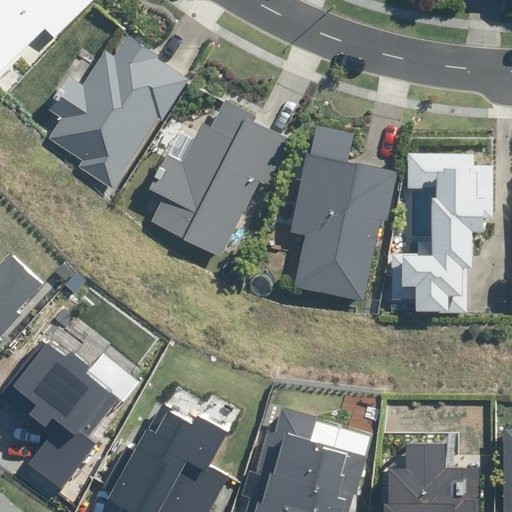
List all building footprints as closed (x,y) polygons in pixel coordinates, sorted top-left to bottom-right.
[(0,0),(0,69),(44,27),(55,39),(94,2),(92,0),(0,0)] [(511,0),(454,0),(465,12),(511,15),(511,0)] [(79,168),(113,190),(157,121),(160,123),(187,81),(154,60),(157,56),(126,37),(113,57),(105,52),(83,86),(77,82),(56,114),(62,118),(48,140),(83,161),(79,168)] [(165,197),(152,223),(221,257),(258,181),(271,187),(294,140),(256,122),(259,116),(224,99),(211,127),(201,122),(181,163),(166,156),(149,190),(165,197)] [(346,165),(352,136),(315,129),(309,155),(307,155),(291,233),(305,236),(296,285),(365,299),(380,222),(386,223),(396,175),(346,165)] [(416,312),(468,311),(467,269),(472,268),(471,233),(484,233),(483,219),(493,219),(492,165),(475,165),(474,154),(408,155),(409,189),(436,188),(436,198),(431,198),(432,241),(417,242),(418,251),(391,252),(392,300),(415,299),(416,312)] [(0,345),(4,342),(0,338),(0,336),(21,316),(15,310),(41,284),(11,255),(0,266),(0,345)] [(19,475),(51,499),(94,445),(87,439),(119,398),(88,373),(93,367),(71,350),(64,359),(43,342),(2,395),(52,434),(19,475)] [(107,500),(129,511),(209,511),(228,478),(209,468),(229,432),(198,415),(196,420),(162,401),(136,448),(126,443),(101,488),(111,493),(107,500)] [(349,511),(355,494),(357,494),(368,457),(312,440),(319,417),(283,406),(275,433),(267,431),(255,472),(249,471),(242,495),(252,498),(247,511),(349,511)] [(511,511),(511,428),(505,428),(502,511),(511,511)] [(479,511),(480,468),(446,468),(446,444),(408,444),(408,470),(388,469),(388,504),(385,504),(384,511),(479,511)]
